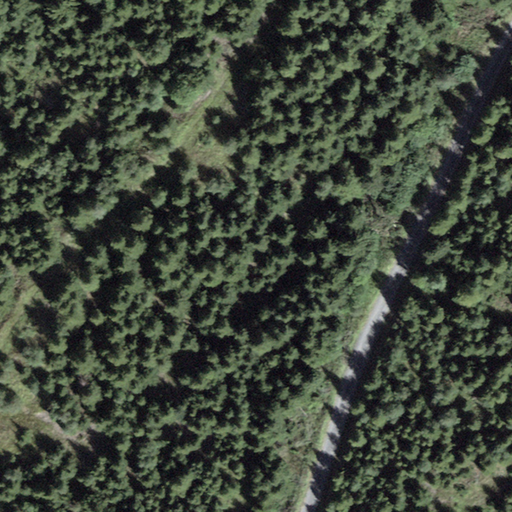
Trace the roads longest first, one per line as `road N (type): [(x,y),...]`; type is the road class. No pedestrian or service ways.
road 1 (track): [(511,37),(381,307),(308,511)]
road 2 (track): [(204,120),(283,0)]
